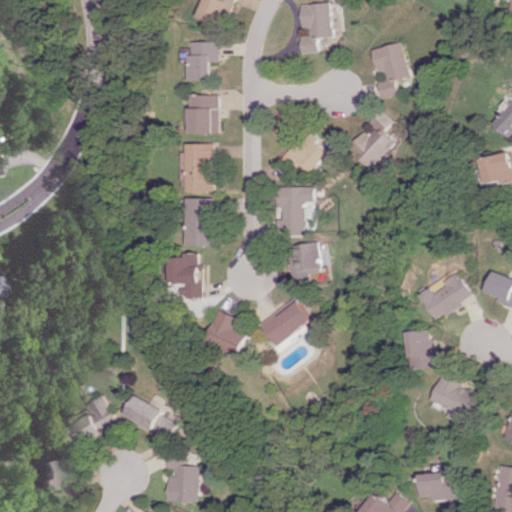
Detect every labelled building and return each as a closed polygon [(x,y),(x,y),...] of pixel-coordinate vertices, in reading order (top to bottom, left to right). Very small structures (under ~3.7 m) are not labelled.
[(211,0),(206,16),(230,25),(239,0),(211,0)] [(305,53),(322,51),(321,37),(336,36),(333,1),(303,4),(305,25),(312,24),(313,35),(304,36),(305,53)] [(225,61),(224,40),(198,41),(198,47),(185,47),(185,60),(194,59),(194,80),(218,79),(217,61),(225,61)] [(376,49),(382,72),(388,70),(391,78),(383,81),(387,97),(404,93),(400,79),(414,76),(406,41),(376,49)] [(224,94),(196,94),(197,133),(225,132),(224,94)] [(511,115),(510,117),(503,125),(511,135),(511,115)] [(375,166),(400,143),(379,120),(354,144),(375,166)] [(282,163),(295,175),(303,165),(313,175),(335,151),(312,130),(282,163)] [(220,143),(191,142),(191,152),(185,151),(185,169),(192,169),(191,190),(219,190),(220,143)] [(511,152),(487,157),(492,185),(511,181),(511,152)] [(309,234),(310,200),(319,200),(319,186),(282,186),(282,206),(287,206),(287,234),(309,234)] [(192,245),(220,244),(219,197),(191,197),(192,245)] [(303,251),(319,255),(322,245),(306,241),(303,251)] [(492,291),(504,295),(501,301),(511,304),(511,274),(499,270),(492,291)] [(480,295),(465,274),(429,298),(444,320),(480,295)] [(310,325),(319,319),(303,296),(265,323),(286,351),(314,330),(310,325)] [(246,316),(224,309),(214,342),(248,353),(255,333),(242,329),(246,316)] [(415,331),(420,369),(446,366),(442,338),(438,338),(437,328),(415,331)] [(438,400),(457,408),(454,416),(477,425),(491,392),(448,374),(438,400)] [(164,415),(167,410),(138,394),(127,415),(169,437),(177,421),(164,415)] [(118,423),(108,398),(62,417),(73,442),(118,423)] [(39,460),(45,492),(68,488),(62,456),(39,460)] [(171,476),(170,500),(201,501),(202,465),(186,465),(186,459),(169,458),(169,467),(178,467),(177,476),(171,476)] [(503,511),(511,511),(511,466),(504,466),(503,511)] [(425,473),(426,499),(465,497),(464,471),(425,473)] [(382,492),(366,511),(406,511),(415,500),(403,491),(395,501),(382,492)]
